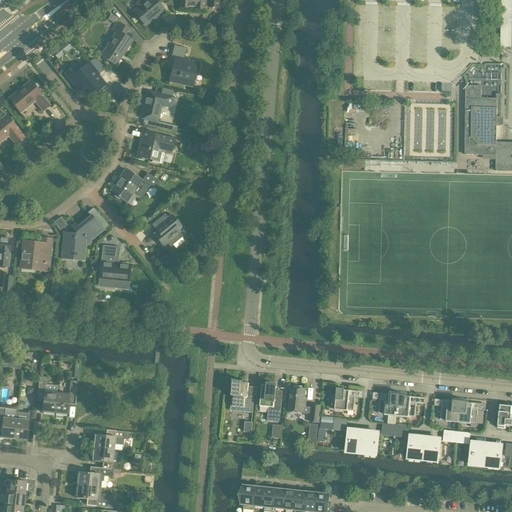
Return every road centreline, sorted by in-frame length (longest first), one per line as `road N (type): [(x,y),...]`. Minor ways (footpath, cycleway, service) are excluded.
road 1 (unclassified): [(247,340),(276,0)]
road 2 (residential): [(511,388),(260,364),(247,340)]
road 3 (residential): [(121,128),(133,69),(148,46),(175,26),(201,28)]
